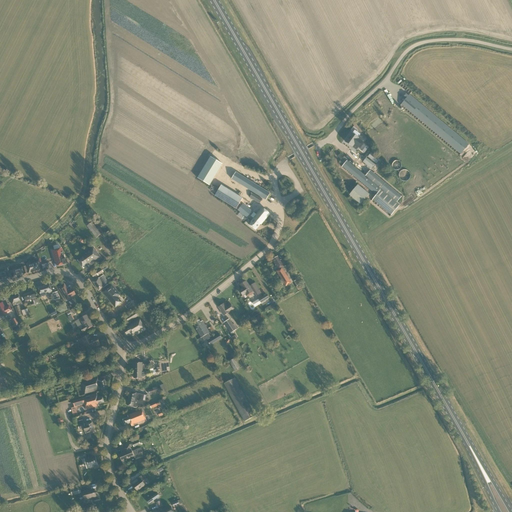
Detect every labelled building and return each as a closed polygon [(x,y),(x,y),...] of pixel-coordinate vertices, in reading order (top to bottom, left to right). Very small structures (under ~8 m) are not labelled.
[(408,96),(406,98),(401,104),(461,154),(469,144),(409,95),(408,96)] [(347,138),(345,141),(351,147),(354,144),(358,147),(365,139),(360,135),(358,137),(352,132),(350,134),(346,137),(347,138)] [(372,153),(363,163),(372,169),(380,159),(372,153)] [(197,178),(209,185),(223,164),(211,157),(197,178)] [(402,197),(371,171),(370,170),(366,176),(347,160),(342,166),(377,195),(373,200),(391,215),(400,204),(397,202),(402,197)] [(404,166),(400,160),(394,164),(398,169),(404,166)] [(403,172),(404,174),(402,176),(404,180),(411,177),(407,169),(403,172)] [(236,172),(232,179),(266,200),(270,194),(236,172)] [(361,184),(351,195),(362,206),(373,194),(361,184)] [(243,198),(222,185),(215,196),(236,209),(243,198)] [(260,204),(262,199),(252,193),(250,198),(260,204)] [(238,210),(247,218),(252,211),(243,204),(238,210)] [(270,214),(262,207),(251,221),(251,222),(249,225),(256,230),(261,224),(261,225),(270,214)] [(97,228),(92,222),(87,226),(97,238),(101,234),(99,230),(100,229),(98,227),(97,228)] [(118,251),(115,246),(112,248),(110,250),(114,254),(115,253),(118,251)] [(95,251),(92,247),(83,254),(84,255),(77,260),(84,269),(88,266),(89,266),(96,262),(101,258),(96,250),(95,251)] [(62,249),(61,248),(52,250),(54,260),(56,260),(57,266),(63,265),(67,264),(66,259),(64,259),(63,252),(62,249)] [(282,259),(280,260),(278,256),(273,260),(276,265),(278,270),(276,271),(286,286),(291,283),(282,268),(286,266),(282,259)] [(38,262),(30,264),(29,261),(26,264),(29,273),(40,269),(38,262)] [(22,267),(18,268),(17,266),(11,267),(12,270),(14,277),(27,273),(25,266),(24,262),(21,263),(22,267)] [(0,280),(9,278),(6,271),(0,272),(0,280)] [(106,280),(103,275),(93,282),(99,291),(105,287),(109,284),(106,280)] [(246,294),(248,297),(254,293),(259,290),(255,283),(250,286),(248,283),(246,281),(240,285),(242,289),(239,291),(243,296),(246,294)] [(52,292),(49,284),(43,286),(43,287),(38,288),(41,297),(47,295),(46,294),(52,292)] [(64,284),(58,287),(66,301),(74,296),(73,296),(75,294),(72,289),(69,290),(68,289),(67,290),(64,284)] [(116,308),(122,302),(117,297),(120,295),(112,285),(110,287),(103,292),(116,308)] [(35,297),(33,291),(23,295),(25,301),(32,298),(35,297)] [(259,299),(263,305),(269,301),(268,299),(269,298),(267,294),(259,299)] [(11,298),(13,306),(21,303),(18,295),(11,298)] [(9,306),(4,308),(2,303),(0,303),(0,315),(0,317),(7,313),(11,311),(9,306)] [(227,307),(224,303),(219,307),(222,312),(221,312),(224,316),(230,312),(230,311),(234,309),(231,304),(227,307)] [(126,318),(128,322),(138,316),(135,312),(126,318)] [(90,321),(87,315),(80,319),(84,327),(81,329),(83,332),(86,330),(93,326),(90,321)] [(146,329),(139,318),(131,323),(132,324),(128,327),(124,330),(124,331),(124,332),(125,333),(126,333),(128,336),(132,333),(134,336),(136,334),(137,336),(146,329)] [(233,324),(230,319),(224,323),(231,333),(237,329),(236,329),(237,328),(234,323),(233,324)] [(201,322),(200,321),(194,324),(197,329),(196,329),(201,338),(210,333),(202,321),(201,322)] [(220,334),(208,341),(210,346),(222,338),(220,334)] [(89,335),(81,339),(84,345),(85,345),(87,349),(86,349),(87,352),(92,350),(92,349),(95,348),(95,347),(100,344),(96,337),(91,340),(89,335)] [(229,361),(235,371),(240,368),(235,358),(229,361)] [(142,371),(143,371),(143,363),(133,363),(133,373),(134,373),(134,379),(142,379),(142,371)] [(89,373),(88,367),(76,370),(78,376),(89,373)] [(148,378),(160,376),(158,369),(154,370),(151,370),(146,371),(148,378)] [(105,379),(98,381),(97,377),(82,381),(85,394),(100,390),(100,389),(102,389),(102,390),(108,388),(105,379)] [(255,416),(235,378),(224,384),(245,422),(255,416)] [(136,393),(131,392),(128,406),(136,408),(137,407),(137,406),(145,406),(145,401),(143,401),(144,395),(136,393)] [(103,397),(98,398),(97,394),(73,400),(75,407),(84,404),(86,410),(93,408),(93,407),(99,406),(98,404),(104,403),(103,397)] [(161,405),(159,400),(150,404),(151,409),(161,405)] [(131,423),(132,427),(147,421),(142,410),(128,416),(128,417),(123,420),(125,425),(131,423)] [(84,423),(83,420),(77,421),(79,429),(84,428),(85,433),(95,431),(92,422),(84,424),(84,423)] [(134,456),(132,451),(130,445),(123,448),(125,452),(119,455),(122,461),(134,456)] [(135,460),(143,457),(141,453),(143,452),(141,448),(132,451),(134,456),(135,460)] [(97,465),(96,457),(89,459),(89,458),(85,459),(87,469),(94,467),(93,466),(97,465)] [(145,479),(142,475),(137,479),(139,481),(133,486),(137,491),(145,485),(143,482),(145,479)] [(71,489),(72,495),(80,493),(78,487),(71,489)] [(99,499),(98,495),(96,496),(94,489),(89,491),(88,488),(85,489),(81,490),(81,493),(82,493),(84,500),(92,498),(93,501),(99,499)] [(146,500),(149,504),(159,497),(156,494),(146,500)]
